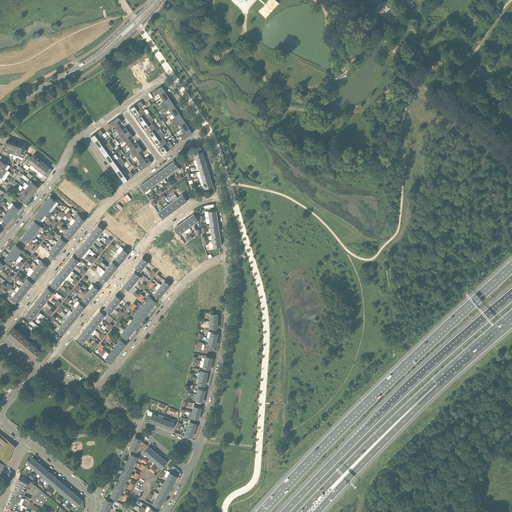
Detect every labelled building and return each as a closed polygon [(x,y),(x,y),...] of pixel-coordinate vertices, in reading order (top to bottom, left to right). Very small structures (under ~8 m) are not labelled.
[(154,74),(158,70),(147,56),(143,60),(154,74)] [(161,86),(152,93),(154,96),(159,93),(162,98),(167,94),(162,86),(162,87),(161,86)] [(164,102),(160,105),(162,108),(172,102),(167,94),(162,98),(164,102)] [(132,108),(131,108),(135,113),(138,111),(140,113),(144,110),(141,106),(144,104),(141,101),(132,107),(132,108)] [(172,102),(162,108),(164,112),(169,109),(172,113),(177,109),(172,102)] [(174,117),(170,120),(172,124),(182,117),(177,109),(172,113),(174,117)] [(142,116),(139,118),(142,123),(152,116),(150,113),(147,114),(144,110),(140,113),(142,116)] [(152,116),(142,123),(146,128),(149,126),(151,128),(155,125),(152,121),(154,119),(152,116)] [(118,117),(109,124),(112,127),(114,125),(117,130),(121,127),(119,124),(123,122),(119,117),(118,117)] [(182,117),(172,124),(174,127),(179,124),(182,129),(187,125),(182,117)] [(153,130),(149,133),(153,138),(163,131),(160,128),(158,129),(155,125),(151,128),(153,130)] [(185,133),(180,136),(182,140),(192,133),(187,125),(182,129),(185,133)] [(121,127),(117,130),(120,134),(117,136),(120,139),(130,132),(126,127),(123,129),(121,127)] [(92,136),(91,137),(97,144),(102,140),(99,136),(104,133),(101,129),(92,136)] [(163,131),(153,138),(157,143),(160,141),(162,143),(166,140),(163,136),(165,134),(163,131)] [(130,132),(120,139),(122,142),(125,140),(128,145),(132,142),(130,139),(133,137),(130,132)] [(102,140),(97,144),(102,152),(112,145),(110,141),(105,144),(102,140)] [(164,145),(160,148),(164,153),(174,146),(171,143),(169,144),(166,140),(162,143),(164,145)] [(5,145),(4,150),(9,152),(12,143),(8,141),(8,142),(7,142),(7,141),(6,141),(6,142),(6,146),(5,145)] [(132,142),(128,145),(131,149),(128,151),(131,154),(141,147),(137,142),(133,144),(132,142)] [(17,145),(14,153),(18,155),(22,146),(19,145),(19,146),(17,145)] [(112,145),(102,152),(108,159),(113,155),(110,151),(114,148),(112,145)] [(22,146),(18,155),(23,157),(25,153),(24,152),(27,149),(25,148),(24,148),(24,147),(22,146)] [(141,147),(131,154),(133,157),(136,156),(139,160),(143,157),(141,154),(144,152),(141,147)] [(202,152),(194,154),(196,160),(203,157),(202,152)] [(27,161),(25,164),(29,167),(32,165),(38,157),(35,156),(33,154),(27,161)] [(113,155),(108,159),(113,167),(123,160),(120,156),(116,159),(113,155)] [(38,157),(32,165),(36,168),(41,161),(39,159),(40,159),(38,157)] [(143,157),(139,160),(142,164),(139,166),(142,169),(151,162),(148,157),(144,159),(143,157)] [(203,157),(196,160),(198,165),(205,163),(203,157)] [(123,160),(113,167),(118,174),(124,170),(121,166),(125,163),(123,160)] [(41,161),(36,168),(40,171),(46,164),(43,162),(41,161)] [(174,161),(169,165),(175,173),(180,169),(174,161)] [(205,163),(198,165),(200,171),(207,169),(205,163)] [(46,164),(40,171),(43,174),(46,177),(52,170),(49,167),(50,167),(47,165),(46,164)] [(169,165),(164,168),(168,174),(170,177),(175,173),(169,165)] [(164,168),(160,172),(164,178),(168,174),(164,168)] [(207,169),(200,171),(201,177),(209,175),(207,169)] [(124,170),(118,174),(124,182),(134,175),(131,171),(127,174),(124,170)] [(160,172),(155,175),(159,181),(164,178),(160,172)] [(155,175),(150,179),(154,185),(159,181),(155,175)] [(209,175),(201,177),(203,183),(211,181),(209,175)] [(29,179),(26,183),(28,185),(36,191),(37,189),(38,187),(31,181),(29,179)] [(150,179),(145,182),(149,188),(154,185),(150,179)] [(69,191),(72,187),(71,186),(71,185),(68,183),(65,181),(61,185),(58,189),(60,191),(61,192),(65,188),(69,191)] [(211,181),(203,183),(205,189),(212,186),(211,181)] [(145,182),(140,186),(145,192),(149,188),(145,182)] [(28,185),(25,189),(32,195),(34,193),(36,191),(28,185)] [(22,187),(19,191),(22,193),(29,199),(31,197),(32,195),(25,189),(22,187)] [(69,191),(73,195),(70,199),(73,201),(80,193),(74,188),(73,187),(72,187),(69,191)] [(22,193),(18,197),(25,203),(26,203),(27,201),(29,199),(22,193)] [(84,203),(87,199),(86,197),(83,195),(80,193),(73,201),(76,204),(79,200),(83,203),(84,203)] [(182,194),(178,197),(182,204),(187,200),(182,194)] [(50,196),(46,201),(52,206),(56,201),(50,196)] [(176,196),(172,199),(173,201),(177,207),(182,204),(178,197),(176,196)] [(84,203),(87,207),(84,211),(86,212),(88,213),(91,209),(95,205),(92,202),(89,200),(87,199),(84,203)] [(46,201),(42,206),(48,211),(52,206),(46,201)] [(173,201),(168,205),(173,211),(177,207),(173,201)] [(14,204),(10,209),(15,213),(19,208),(14,204)] [(168,205),(163,208),(168,214),(173,211),(168,205)] [(42,206),(38,211),(44,216),(44,215),(46,217),(50,213),(48,211),(42,206)] [(163,208),(158,212),(163,218),(168,214),(163,208)] [(10,209),(6,214),(12,218),(15,213),(10,209)] [(38,211),(34,216),(40,220),(44,216),(38,211)] [(77,213),(73,218),(75,220),(81,225),(85,220),(79,215),(77,213)] [(2,218),(2,219),(8,223),(12,218),(6,214),(2,218)] [(194,214),(189,217),(194,224),(199,220),(194,214)] [(105,226),(106,225),(107,223),(111,226),(115,221),(114,220),(111,217),(108,215),(104,219),(101,223),(101,224),(102,225),(104,227),(105,226)] [(189,217),(184,221),(189,227),(194,224),(189,217)] [(75,220),(71,225),(77,229),(81,225),(75,220)] [(35,221),(31,226),(37,231),(41,226),(35,221)] [(111,226),(115,229),(114,231),(113,232),(112,233),(115,236),(122,227),(120,225),(117,223),(117,222),(115,221),(111,226)] [(184,221),(179,225),(184,231),(189,227),(184,221)] [(71,225),(67,230),(73,234),(77,229),(71,225)] [(98,225),(94,229),(100,234),(104,229),(98,225)] [(179,225),(174,228),(179,235),(184,231),(179,225)] [(31,226),(27,231),(35,237),(39,233),(37,231),(31,226)] [(126,238),(130,233),(128,232),(125,229),(123,227),(122,227),(115,236),(119,239),(120,237),(122,235),(126,238)] [(94,229),(90,234),(96,239),(100,234),(94,229)] [(67,230),(63,234),(69,239),(73,234),(67,230)] [(23,236),(20,240),(24,243),(27,239),(29,240),(31,242),(35,237),(27,231),(23,236)] [(126,238),(130,241),(128,243),(127,245),(129,246),(130,248),(134,244),(137,239),(134,237),(131,234),(130,233),(126,238)] [(90,234),(86,239),(92,243),(96,239),(90,234)] [(60,237),(56,242),(63,247),(66,242),(60,237)] [(86,239),(83,243),(89,248),(92,243),(86,239)] [(56,242),(53,247),(59,252),(63,247),(56,242)] [(83,243),(79,248),(85,253),(89,248),(83,243)] [(16,245),(12,250),(17,255),(18,254),(22,249),(16,245)] [(53,247),(49,251),(51,253),(48,258),(52,261),(55,256),(59,252),(53,247)] [(120,247),(116,251),(119,253),(124,258),(128,253),(123,249),(120,247)] [(79,248),(75,253),(81,257),(85,253),(79,248)] [(157,255),(156,254),(155,254),(152,251),(149,249),(146,253),(143,257),(146,260),(148,259),(149,257),(153,260),(157,255)] [(12,250),(8,255),(14,260),(15,259),(16,260),(20,256),(18,254),(17,255),(12,250)] [(116,251),(113,256),(115,258),(116,259),(120,263),(124,258),(119,253),(116,251)] [(8,255),(4,260),(10,264),(14,260),(8,255)] [(153,260),(157,263),(154,267),(157,270),(164,261),(161,259),(159,256),(158,256),(157,255),(153,260)] [(73,256),(69,261),(75,266),(79,261),(73,256)] [(142,258),(139,262),(144,267),(148,262),(142,258)] [(37,266),(43,270),(47,266),(41,261),(37,266)] [(69,261),(65,265),(71,270),(75,266),(69,261)] [(112,261),(108,266),(114,271),(118,266),(112,261)] [(172,267),(170,266),(167,263),(165,261),(164,261),(157,270),(161,272),(164,268),(168,272),(172,267)] [(139,262),(135,267),(141,272),(144,267),(139,262)] [(65,265),(62,270),(68,275),(71,270),(65,265)] [(34,270),(40,275),(43,270),(37,266),(34,270)] [(108,266),(105,271),(110,275),(114,271),(108,266)] [(168,272),(172,275),(170,277),(169,279),(171,280),(172,282),(176,277),(179,273),(176,271),(173,268),(172,267),(168,272)] [(34,270),(30,275),(36,280),(40,275),(34,270)] [(62,270),(58,275),(64,280),(68,275),(62,270)] [(105,271),(101,276),(102,277),(98,281),(103,285),(110,275),(105,271)] [(134,272),(131,276),(136,281),(140,276),(134,272)] [(58,275),(54,280),(60,284),(64,280),(58,275)] [(131,276),(127,281),(133,286),(136,281),(131,276)] [(27,278),(23,283),(29,288),(33,283),(27,278)] [(54,280),(50,284),(56,289),(60,284),(54,280)] [(164,280),(161,285),(166,289),(170,285),(164,280)] [(127,281),(123,286),(120,290),(124,293),(127,289),(129,290),(133,286),(127,281)] [(23,283),(19,288),(26,292),(29,288),(23,283)] [(93,285),(89,290),(95,294),(99,290),(93,285)] [(161,285),(157,289),(162,294),(166,289),(161,285)] [(48,287),(44,292),(50,297),(54,292),(48,287)] [(19,288),(16,292),(22,297),(26,292),(19,288)] [(157,289),(153,294),(159,299),(162,294),(157,289)] [(89,290),(85,295),(91,299),(95,294),(89,290)] [(11,296),(8,299),(10,300),(15,304),(17,301),(18,302),(22,297),(16,292),(12,297),(11,296)] [(44,292),(40,297),(46,302),(50,297),(44,292)] [(85,295),(82,299),(87,304),(91,299),(85,295)] [(116,295),(112,300),(118,304),(121,299),(116,295)] [(148,296),(145,300),(147,302),(152,306),(156,302),(148,296)] [(40,297),(36,302),(42,307),(46,302),(40,297)] [(112,300),(108,304),(114,309),(118,304),(112,300)] [(145,300),(141,305),(143,306),(149,311),(152,306),(147,302),(145,300)] [(36,302),(32,306),(38,311),(42,307),(36,302)] [(79,302),(75,307),(81,311),(85,307),(79,302)] [(108,304),(105,309),(110,313),(114,309),(108,304)] [(141,305),(137,309),(139,311),(145,316),(149,311),(143,306),(141,305)] [(32,306),(28,311),(34,316),(36,318),(40,313),(38,311),(32,306)] [(75,307),(72,312),(77,316),(81,311),(75,307)] [(70,310),(66,315),(68,316),(74,321),(77,316),(72,312),(70,310)] [(100,310),(96,315),(102,320),(106,315),(100,310)] [(28,311),(25,316),(30,321),(31,321),(31,320),(34,316),(28,311)] [(139,311),(135,316),(141,320),(145,316),(139,311)] [(66,314),(62,319),(64,321),(70,325),(74,321),(68,316),(66,315),(66,314)] [(96,315),(92,320),(98,324),(102,320),(96,315)] [(135,316),(132,320),(137,325),(141,320),(135,316)] [(92,320),(88,325),(94,329),(98,324),(92,320)] [(132,320),(128,325),(134,330),(137,325),(132,320)] [(60,325),(66,330),(70,325),(64,321),(60,325)] [(60,325),(56,330),(62,335),(66,330),(60,325)] [(88,325),(85,329),(90,334),(94,329),(88,325)] [(128,325),(124,330),(130,334),(134,330),(128,325)] [(27,350),(28,351),(29,352),(35,357),(41,350),(27,338),(13,327),(8,333),(13,338),(13,339),(14,340),(15,341),(16,340),(21,345),(27,350)] [(85,329),(81,334),(86,339),(90,334),(85,329)] [(124,330),(120,334),(126,339),(127,339),(129,336),(130,334),(124,330)] [(81,334),(77,339),(82,344),(86,339),(81,334)] [(120,339),(116,344),(122,348),(126,344),(120,339)] [(118,353),(122,348),(116,344),(112,349),(118,353)] [(109,354),(114,358),(118,353),(112,349),(109,354)] [(114,358),(109,354),(105,359),(110,363),(114,358)] [(206,379),(199,378),(197,377),(196,383),(197,384),(204,386),(206,379)] [(149,421),(155,423),(158,416),(159,414),(153,412),(149,421)] [(155,423),(160,425),(163,418),(158,416),(155,423)] [(160,425),(166,427),(170,418),(164,416),(163,418),(160,425)] [(170,418),(166,427),(172,429),(175,420),(170,418)] [(187,428),(194,431),(196,425),(190,422),(187,428)] [(194,431),(187,428),(185,435),(191,437),(194,431)] [(0,433),(0,457),(7,463),(12,451),(16,447),(0,433)] [(132,442),(139,445),(141,439),(135,436),(132,442)] [(139,445),(132,442),(129,448),(136,451),(135,453),(139,455),(140,453),(138,452),(140,447),(138,446),(139,445)] [(143,453),(148,456),(153,451),(148,447),(143,453)] [(148,456),(153,460),(158,455),(153,451),(148,456)] [(128,459),(135,462),(137,456),(131,453),(128,459)] [(153,460),(157,464),(162,459),(158,455),(153,460)] [(28,463),(32,467),(37,462),(32,458),(28,463)] [(126,464),(132,467),(135,462),(128,459),(126,464)] [(162,459),(157,464),(156,466),(160,469),(161,468),(162,468),(167,462),(162,459)] [(32,467),(37,471),(41,466),(37,462),(32,467)] [(123,469),(130,473),(132,467),(126,464),(123,469)] [(37,471),(41,475),(46,469),(41,466),(37,471)] [(43,477),(46,479),(50,473),(46,469),(41,475),(41,476),(43,478),(43,477)] [(121,475),(127,478),(130,473),(123,469),(121,475)] [(167,477),(173,481),(176,476),(169,472),(167,477)] [(46,479),(50,482),(55,477),(50,473),(46,479)] [(118,480),(125,483),(127,478),(121,475),(118,480)] [(50,482),(55,486),(59,481),(55,477),(50,482)] [(164,483),(171,486),(173,481),(167,477),(164,483)] [(33,494),(45,500),(48,496),(35,485),(28,479),(27,481),(19,478),(15,486),(26,491),(28,488),(34,492),(33,494)] [(116,486),(122,489),(124,490),(127,484),(125,483),(118,480),(116,486)] [(55,486),(59,490),(64,485),(59,481),(55,486)] [(161,488),(168,492),(171,486),(164,483),(161,488)] [(59,490),(64,494),(68,489),(64,485),(59,490)] [(45,500),(33,494),(31,498),(24,495),(26,491),(15,486),(12,492),(23,497),(24,498),(27,499),(30,500),(34,502),(42,506),(45,500)] [(113,491),(120,494),(122,489),(116,486),(113,491)] [(158,494),(165,497),(168,492),(161,488),(158,494)] [(64,494),(68,498),(73,493),(68,489),(64,494)] [(120,494),(113,491),(110,496),(117,500),(120,494)] [(33,505),(34,502),(30,500),(27,499),(24,498),(23,497),(12,492),(9,498),(21,504),(38,511),(40,508),(33,505)] [(68,498),(73,502),(77,496),(73,493),(68,498)] [(155,499),(162,503),(165,497),(158,494),(155,499)] [(77,496),(73,502),(77,506),(82,500),(77,496)] [(20,507),(21,504),(9,498),(6,505),(16,509),(17,506),(20,507)] [(103,504),(109,507),(112,502),(105,498),(103,504)] [(162,503),(155,499),(152,504),(159,508),(162,503)]
